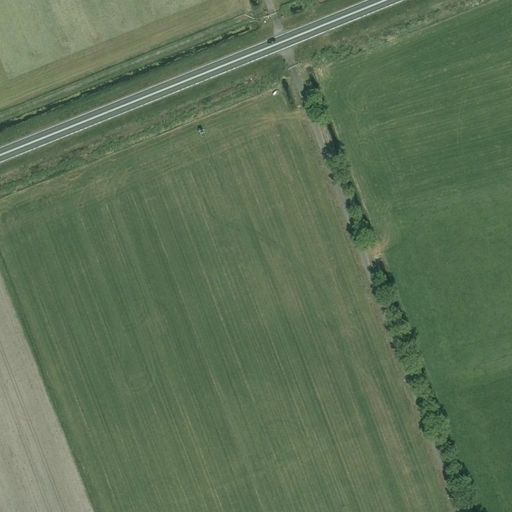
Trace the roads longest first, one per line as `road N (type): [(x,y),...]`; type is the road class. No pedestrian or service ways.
road 1 (unclassified): [(459,511),(293,67)]
road 2 (trunk): [(0,154),(387,0)]
